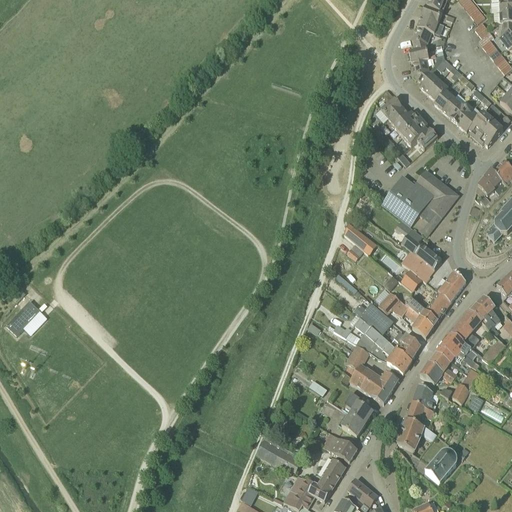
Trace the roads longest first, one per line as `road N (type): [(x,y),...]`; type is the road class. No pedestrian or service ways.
road 1 (track): [(129,511),(143,466),(260,288),(262,256),(257,243),(186,186),(163,179),(147,183),(107,219),(58,277),(66,308),(160,400),(164,425)]
road 2 (track): [(230,511),(349,198),(359,121),(391,82)]
road 3 (residential): [(482,169),(385,71),(387,50),(414,0)]
road 4 (residential): [(368,449),(454,319),(484,288)]
road 5 (track): [(71,511),(0,392)]
road 6 (residential): [(484,288),(458,261),(457,242),(482,169)]
